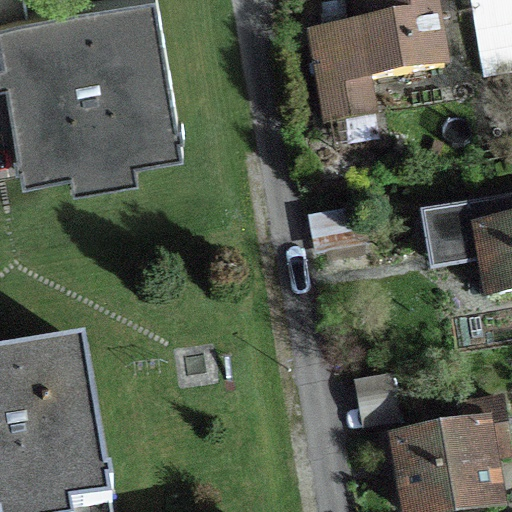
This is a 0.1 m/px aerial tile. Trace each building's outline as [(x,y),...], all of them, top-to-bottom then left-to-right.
[(25,0),(0,0),(0,44),(2,56),(16,54),(19,74),(5,76),(17,147),(13,147),(16,161),(20,161),(23,178),(183,150),(181,133),(184,133),(182,118),(178,119),(157,0),(91,0),(28,11),(25,0)] [(432,16),(429,0),(353,0),(359,28),(311,36),(326,124),(372,116),(366,81),(443,69),(434,16),(432,16)] [(508,54),(498,0),(471,0),(481,59),(508,54)] [(511,0),(498,0),(508,54),(511,53),(511,0)] [(503,204),(430,216),(436,253),(483,245),(492,298),(511,294),(511,223),(506,225),(503,204)] [(0,511),(79,511),(112,511),(108,490),(112,490),(110,475),(106,476),(84,346),(0,360),(0,511)] [(403,370),(364,377),(372,421),(411,414),(403,370)] [(466,434),(401,446),(412,511),(446,511),(494,504),(482,433),(507,428),(502,402),(462,409),(466,434)]
